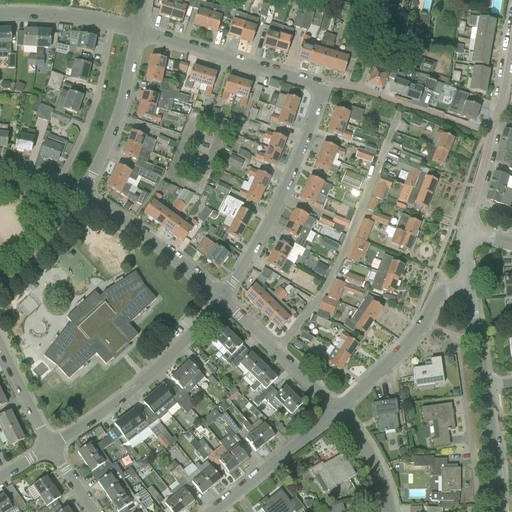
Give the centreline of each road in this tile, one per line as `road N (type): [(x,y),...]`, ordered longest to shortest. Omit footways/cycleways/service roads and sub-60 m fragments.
road 1 (residential): [(220,299),(280,198),(323,86)]
road 2 (residential): [(50,447),(166,362),(220,299)]
road 3 (residential): [(511,43),(465,233)]
road 4 (residential): [(137,30),(323,86)]
road 5 (residential): [(337,411),(398,354),(438,298),(468,288)]
road 6 (residential): [(80,196),(117,119),(137,30)]
road 7 (residential): [(80,196),(136,229),(220,299)]
road 8 (residential): [(220,299),(337,411)]
road 9 (residential): [(211,511),(337,411)]
road 10 (residential): [(0,14),(137,30)]
road 11 (residential): [(495,511),(485,386)]
